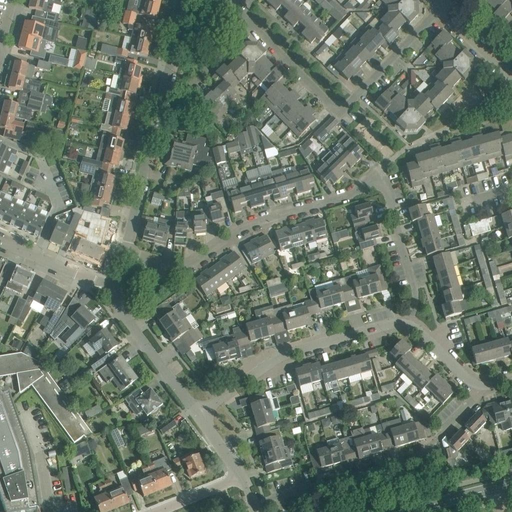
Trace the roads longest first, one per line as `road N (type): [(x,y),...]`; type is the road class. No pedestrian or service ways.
road 1 (residential): [(412,327),(417,292),(385,191),(374,185),(237,234),(184,267),(123,255)]
road 2 (residential): [(449,15),(350,115),(256,14)]
road 3 (residential): [(255,505),(408,460),(481,390)]
road 4 (residential): [(201,414),(284,363),(359,332),(389,323),(412,327)]
road 5 (residential): [(123,255),(165,76)]
road 6 (residential): [(201,414),(113,290)]
